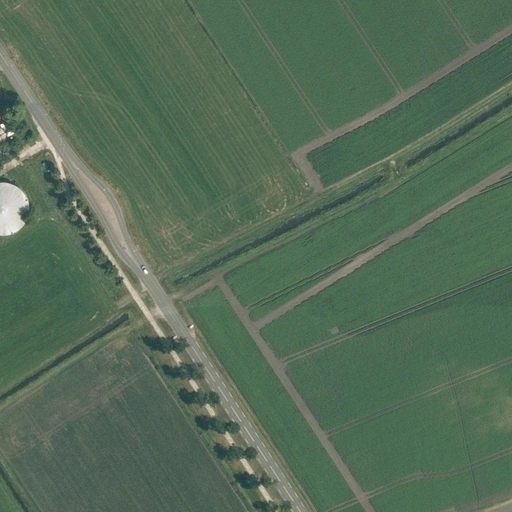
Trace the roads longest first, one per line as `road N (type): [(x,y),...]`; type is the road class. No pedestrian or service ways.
road 1 (primary): [(300,511),(145,276)]
road 2 (primary): [(145,276),(110,197),(62,149)]
road 3 (primary): [(62,149),(114,243),(145,276)]
